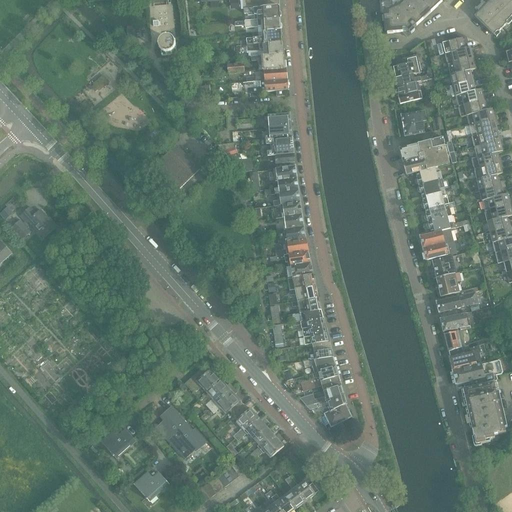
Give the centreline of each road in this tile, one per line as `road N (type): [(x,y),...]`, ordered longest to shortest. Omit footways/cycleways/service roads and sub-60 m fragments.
road 1 (tertiary): [(354,476),(29,122)]
road 2 (residential): [(370,429),(314,217),(290,0)]
road 3 (residential): [(463,454),(378,126),(368,49)]
